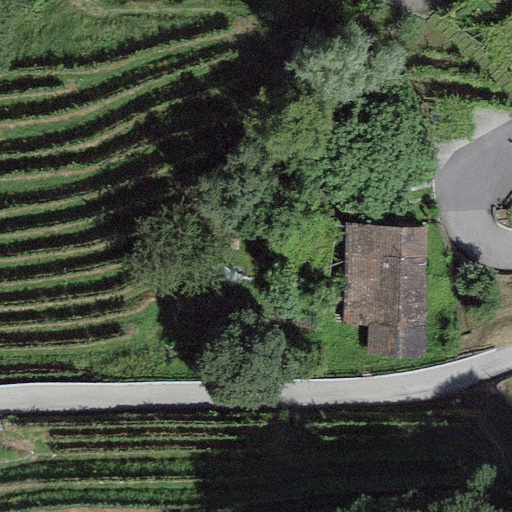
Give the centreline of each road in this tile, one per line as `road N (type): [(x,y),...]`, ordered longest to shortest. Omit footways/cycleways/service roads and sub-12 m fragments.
road 1 (unclassified): [(0,404),(336,391),(411,384),(511,357)]
road 2 (unclassified): [(511,250),(471,226),(466,205),(467,184),(511,139)]
